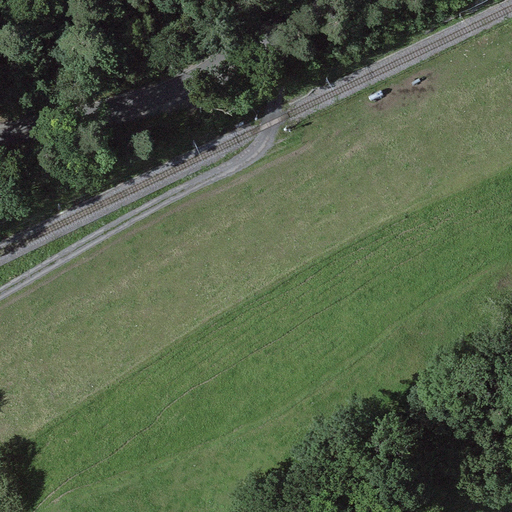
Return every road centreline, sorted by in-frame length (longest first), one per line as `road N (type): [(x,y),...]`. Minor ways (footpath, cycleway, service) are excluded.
road 1 (track): [(258,43),(277,71),(271,123),(258,152),(0,296)]
road 2 (unclassified): [(335,0),(166,98),(0,139)]
